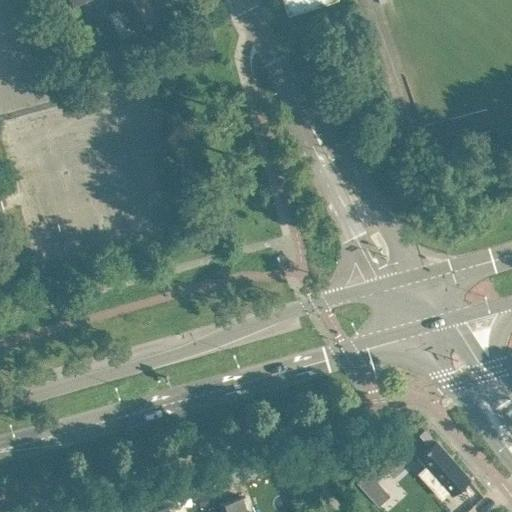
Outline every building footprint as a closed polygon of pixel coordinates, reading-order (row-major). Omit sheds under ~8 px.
[(49,94),(22,0),(0,0),(0,101),(2,108),(49,94)] [(156,18),(146,0),(109,0),(116,11),(123,6),(135,29),(156,18)] [(282,0),(286,14),(329,0),(282,0)] [(468,478),(435,441),(429,447),(427,446),(424,449),(425,450),(418,457),(426,466),(418,473),(441,498),(449,491),(451,493),(468,478)] [(245,511),(247,511),(242,496),(218,503),(220,511),(245,511)]
